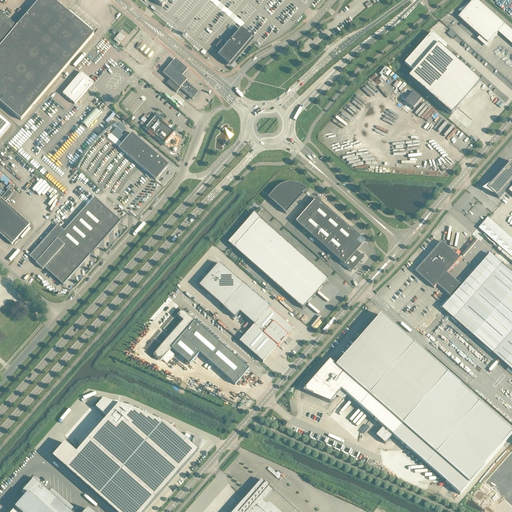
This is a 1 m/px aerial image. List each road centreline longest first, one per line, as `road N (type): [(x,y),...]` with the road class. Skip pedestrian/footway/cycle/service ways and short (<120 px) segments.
road 1 (secondary): [(0,432),(248,158)]
road 2 (unclassified): [(380,270),(166,511)]
road 3 (secondary): [(198,190),(0,412)]
road 4 (unclassified): [(59,315),(181,175)]
road 5 (secondary): [(413,0),(352,38),(289,93)]
road 6 (tertiary): [(229,88),(334,0)]
road 7 (unclassified): [(511,120),(422,222)]
